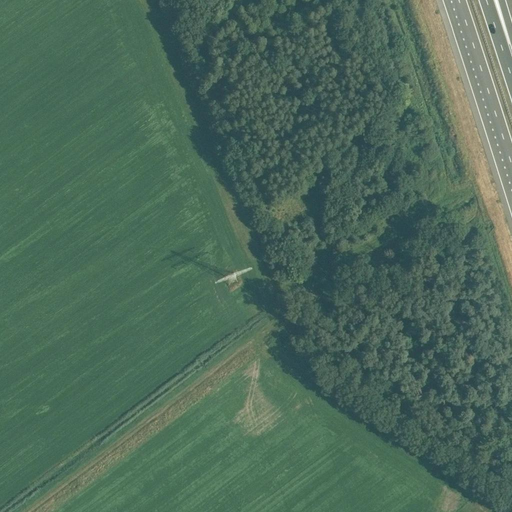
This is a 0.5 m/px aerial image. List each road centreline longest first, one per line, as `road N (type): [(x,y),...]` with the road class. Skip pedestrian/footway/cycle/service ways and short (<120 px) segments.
road 1 (track): [(0,502),(214,340)]
road 2 (track): [(240,350),(28,511)]
road 3 (motorway): [(457,0),(511,166)]
